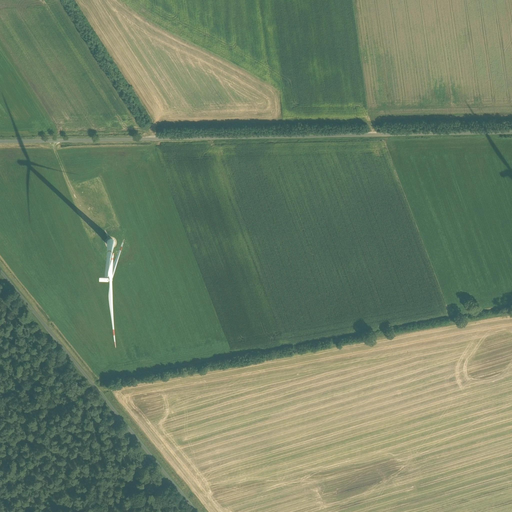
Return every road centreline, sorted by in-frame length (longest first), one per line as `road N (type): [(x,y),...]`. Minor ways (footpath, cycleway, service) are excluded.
road 1 (unclassified): [(0,142),(511,132)]
road 2 (unclassified): [(196,511),(0,270)]
